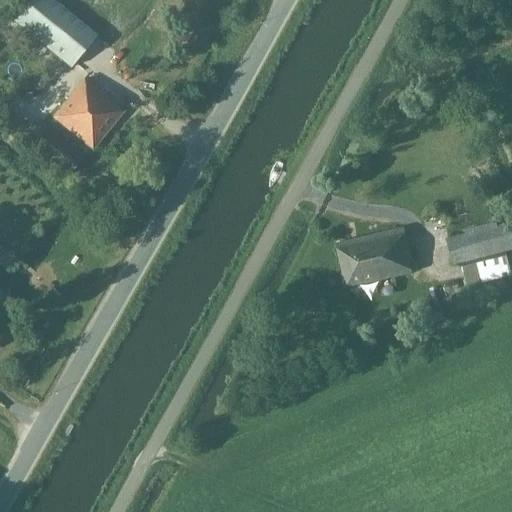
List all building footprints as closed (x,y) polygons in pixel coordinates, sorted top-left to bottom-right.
[(30,0),(13,23),(70,68),(96,35),(51,0),(30,0)] [(92,149),(121,112),(84,82),(74,94),(61,110),(54,119),(92,149)] [(0,125),(22,145),(22,144),(66,179),(84,157),(40,123),(39,124),(14,101),(10,105),(0,95),(0,125)] [(450,238),(451,241),(458,265),(461,264),(468,288),(511,276),(511,272),(506,253),(511,251),(511,236),(509,224),(450,238)] [(354,241),(335,245),(346,290),(412,275),(409,263),(412,262),(403,229),(354,241)]
